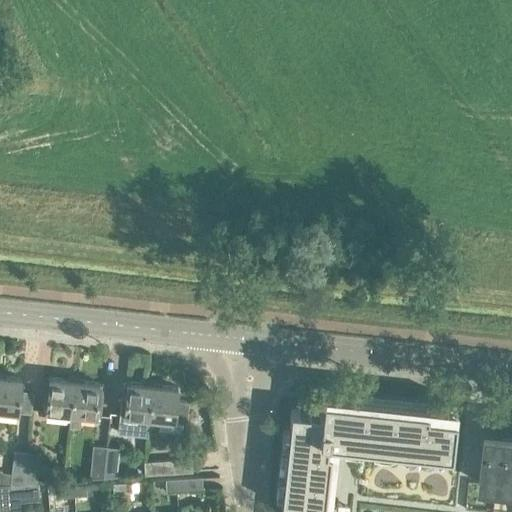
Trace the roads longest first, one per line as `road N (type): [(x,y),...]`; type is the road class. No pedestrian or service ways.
road 1 (secondary): [(511,371),(247,341)]
road 2 (secondary): [(247,341),(0,314)]
road 3 (residential): [(251,511),(247,341)]
